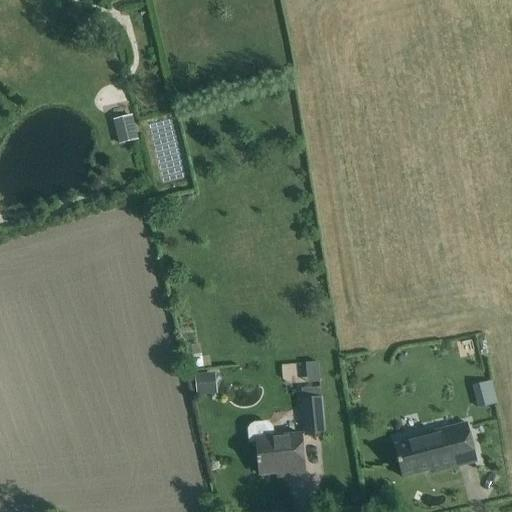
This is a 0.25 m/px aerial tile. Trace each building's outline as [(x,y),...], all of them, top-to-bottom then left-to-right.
[(0,42),(0,87),(12,84),(0,42)] [(116,125),(119,143),(135,141),(132,123),(116,125)] [(443,349),(449,379),(491,370),(485,340),(443,349)] [(215,372),(194,374),(196,395),(217,393),(215,372)] [(320,388),(302,389),(302,398),(306,435),(324,433),(321,398),(320,388)] [(253,423),(247,429),(249,443),(257,442),(258,458),(257,458),(258,463),(259,463),(260,474),(264,473),(287,471),(287,475),(305,474),(303,454),(302,434),(274,436),(274,427),(270,423),(265,422),(253,423)] [(394,445),(397,457),(402,477),(431,469),(432,472),(477,461),(468,423),(423,435),(424,438),(394,445)]
